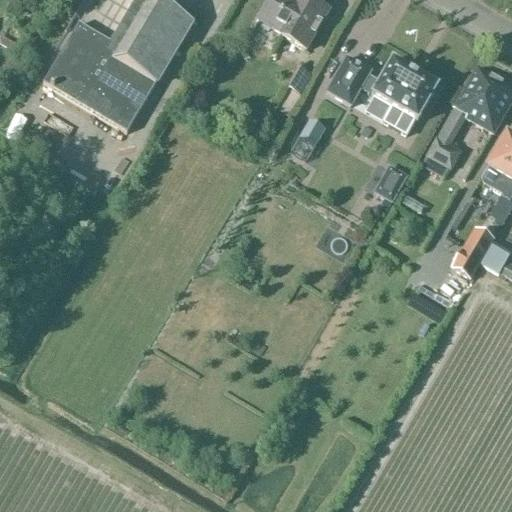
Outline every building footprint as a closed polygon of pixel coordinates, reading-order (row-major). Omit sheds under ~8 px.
[(144,0),(137,0),(110,47),(79,28),(44,88),(126,138),(155,90),(158,91),(194,29),(144,0)] [(278,41),(304,56),(328,15),(305,1),(300,7),(287,0),(273,0),(258,27),(280,40),(278,41)] [(0,85),(6,89),(12,78),(32,44),(22,39),(17,49),(0,39),(0,49),(10,55),(3,68),(0,66),(0,85)] [(383,127),(406,140),(414,126),(417,127),(437,92),(392,65),(379,87),(368,81),(371,77),(346,63),(326,97),(351,112),(361,94),(391,112),(383,127)] [(290,94),(278,114),(288,120),(312,80),(297,72),(285,91),(290,94)] [(511,107),(511,93),(477,73),(453,113),(467,121),(465,124),(493,140),(511,107)] [(323,137),(308,128),(291,158),(306,167),(323,137)] [(37,147),(13,132),(5,146),(28,161),(37,147)] [(511,196),(511,143),(507,141),(481,183),(482,188),(506,202),(509,200),(511,196)] [(436,143),(426,161),(450,175),(461,157),(436,143)] [(374,199),(391,209),(406,183),(389,173),(374,199)] [(474,232),(450,273),(470,285),(495,244),(474,232)] [(494,247),(480,270),(498,280),(511,257),(494,247)] [(511,284),(511,268),(507,266),(500,278),(511,284)] [(463,283),(453,301),(467,308),(476,290),(463,283)]
